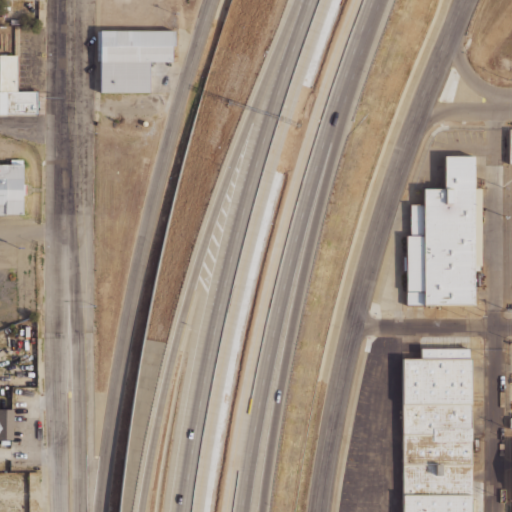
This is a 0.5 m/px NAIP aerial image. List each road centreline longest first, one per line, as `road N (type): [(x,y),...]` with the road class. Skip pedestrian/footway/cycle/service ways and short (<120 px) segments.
road 1 (motorway): [(297,0),(191,280),(143,511)]
road 2 (secondary): [(318,511),(368,263),(464,0)]
road 3 (motorway): [(317,0),(256,170),(210,345),(182,511)]
road 4 (motorway): [(239,511),(266,340),(308,179),(368,0)]
road 5 (secondary): [(211,0),(136,277),(101,511)]
road 6 (tertiary): [(69,0),(60,511)]
road 7 (motorway): [(261,511),(286,352),(356,35)]
road 8 (tertiary): [(69,203),(79,511)]
road 9 (residential): [(494,326),(494,511)]
road 10 (residential): [(511,326),(351,325)]
